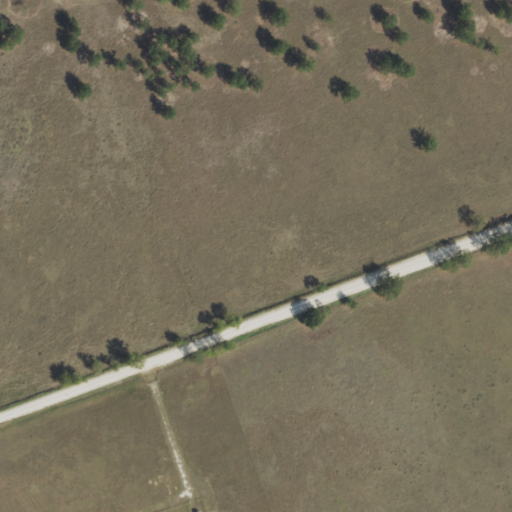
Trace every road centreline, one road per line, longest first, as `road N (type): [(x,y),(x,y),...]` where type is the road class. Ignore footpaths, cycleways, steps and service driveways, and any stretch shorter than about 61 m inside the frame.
road 1 (residential): [(511,219),(243,320)]
road 2 (residential): [(0,409),(243,320)]
road 3 (residential): [(243,320),(329,511)]
